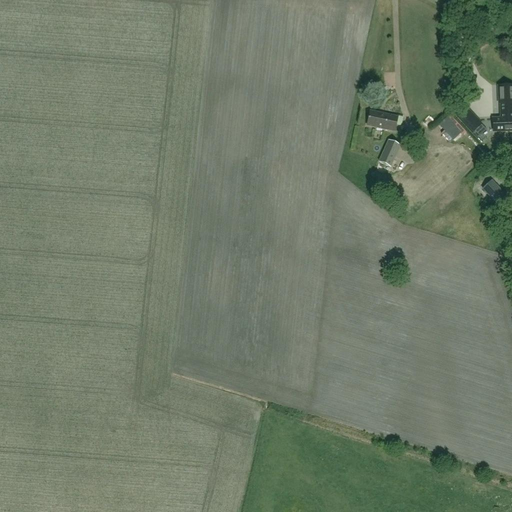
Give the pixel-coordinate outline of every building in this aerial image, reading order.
[(511,86),(498,87),(499,104),(500,104),(501,120),(493,120),(493,131),(511,130),(511,86)] [(472,133),(481,125),(465,107),(456,116),(472,133)] [(367,126),(385,130),(395,132),(398,118),(370,112),(367,126)] [(396,157),(384,151),(379,162),(391,168),(396,157)] [(503,191),(492,180),(483,189),(500,207),(511,194),(511,192),(507,187),(503,191)]
